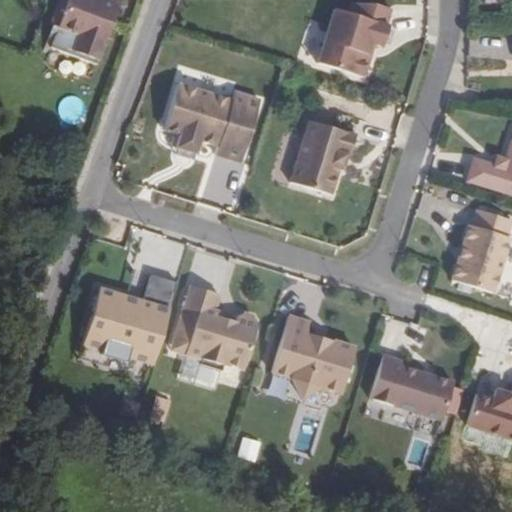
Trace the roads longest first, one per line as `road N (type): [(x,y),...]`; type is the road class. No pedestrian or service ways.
road 1 (residential): [(448,0),(447,43),(381,260),(346,274),(86,192)]
road 2 (unclassified): [(0,439),(86,192)]
road 3 (unclassified): [(86,192),(160,0)]
